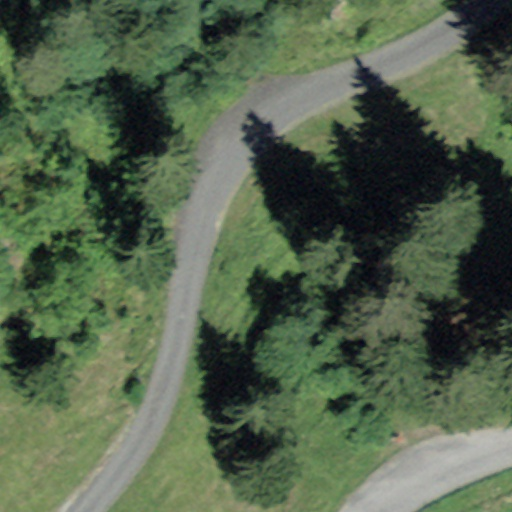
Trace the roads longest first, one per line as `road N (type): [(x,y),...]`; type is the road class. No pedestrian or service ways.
road 1 (track): [(496,0),(388,66),(308,90),(264,116),(234,152),(198,230),(161,401),(84,511)]
road 2 (track): [(380,511),(460,461),(511,447)]
